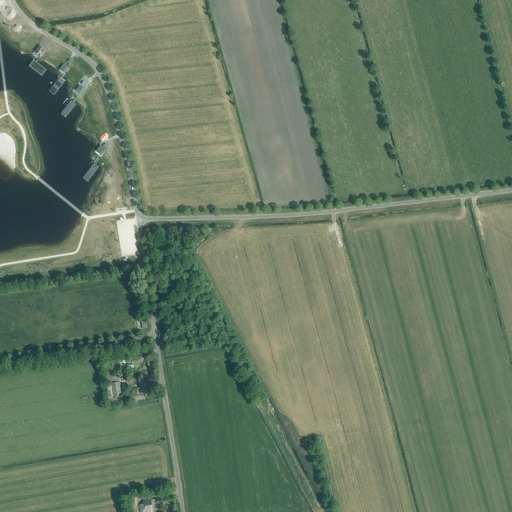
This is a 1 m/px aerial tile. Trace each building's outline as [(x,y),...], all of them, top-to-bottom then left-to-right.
[(34,61),(30,66),(42,75),(46,70),(34,61)] [(49,91),(55,95),(65,81),(60,77),(49,91)] [(61,113),(66,116),(76,104),(71,100),(61,113)] [(96,144),(74,128),(68,135),(90,152),(96,144)] [(95,163),(83,179),(87,183),(100,167),(95,163)] [(120,382),(119,373),(105,375),(107,387),(109,404),(116,403),(115,397),(122,396),(120,382)] [(140,387),(133,388),(130,389),(131,392),(138,391),(138,390),(141,390),(141,393),(149,392),(147,381),(140,382),(140,387)] [(149,511),(153,511),(152,504),(156,504),(156,505),(161,505),(161,503),(165,503),(164,498),(163,498),(162,497),(155,498),(155,499),(151,500),(151,499),(143,500),(143,504),(139,505),(140,511),(149,511)]
